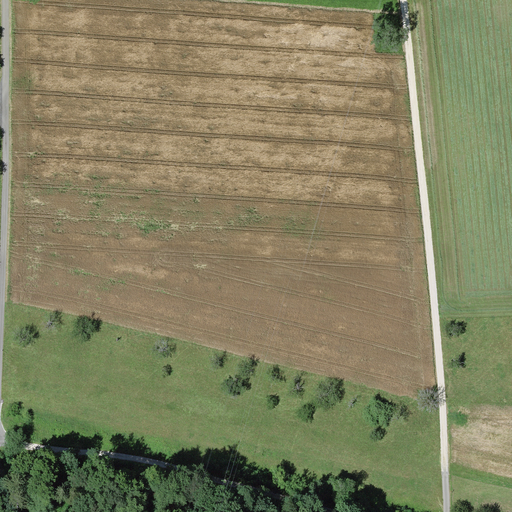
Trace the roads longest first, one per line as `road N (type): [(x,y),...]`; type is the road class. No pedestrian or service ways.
road 1 (track): [(445,511),(404,0)]
road 2 (track): [(0,440),(152,462),(325,511)]
road 3 (track): [(0,287),(4,0)]
